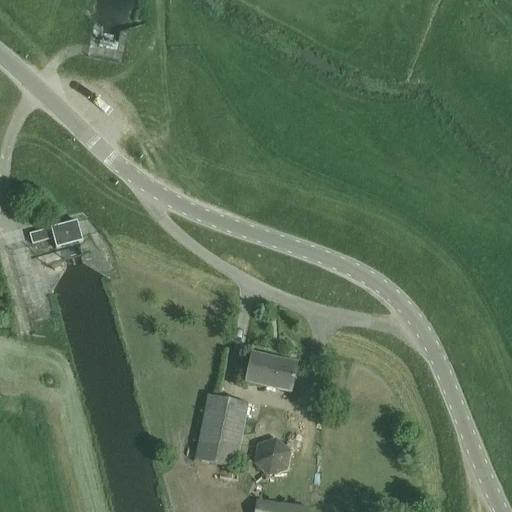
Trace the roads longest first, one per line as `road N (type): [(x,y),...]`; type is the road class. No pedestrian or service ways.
road 1 (tertiary): [(101,149),(195,213),(341,265),(403,306),(435,357),(500,511)]
road 2 (tertiary): [(101,149),(0,55)]
